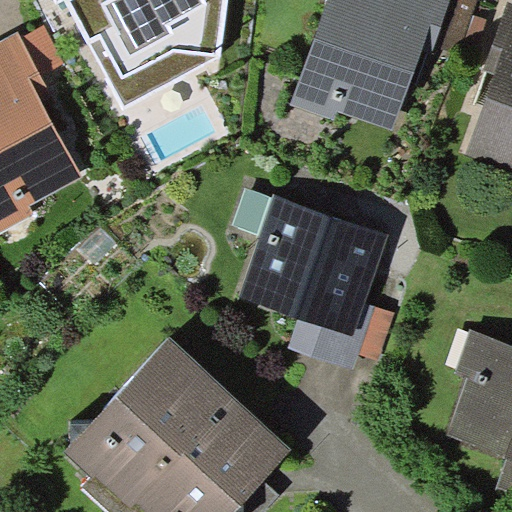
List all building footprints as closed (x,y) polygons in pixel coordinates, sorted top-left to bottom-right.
[(229,0),(57,0),(58,2),(61,0),(67,0),(123,108),(221,56),(229,0)] [(447,3),(437,0),(322,0),(295,95),(410,128),(447,3)] [(511,6),(459,149),(511,168),(511,6)] [(18,32),(0,41),(0,232),(33,215),(28,206),(83,177),(40,98),(50,93),(18,32)] [(388,233),(264,194),(225,316),(382,366),(397,319),(364,309),(388,233)] [(511,348),(457,329),(444,368),(472,377),(450,439),(511,460),(511,348)] [(233,511),(292,450),(169,336),(62,452),(126,511),(233,511)]
